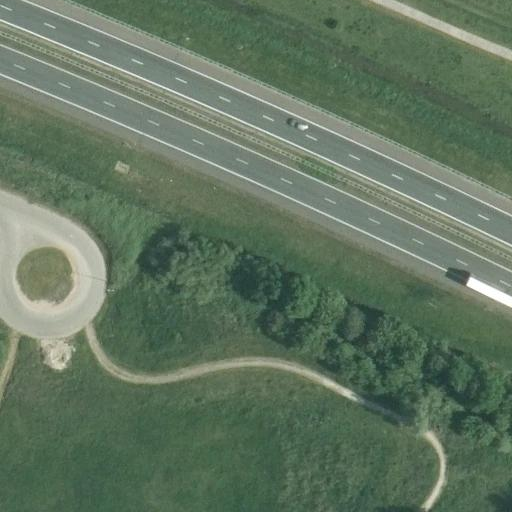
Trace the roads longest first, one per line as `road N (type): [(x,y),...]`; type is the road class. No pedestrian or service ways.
road 1 (motorway): [(0,61),(511,288)]
road 2 (motorway): [(511,233),(0,7)]
road 3 (unclassified): [(0,290),(10,311),(37,326),(65,321),(85,302),(91,276),(82,251),(60,235),(33,234)]
